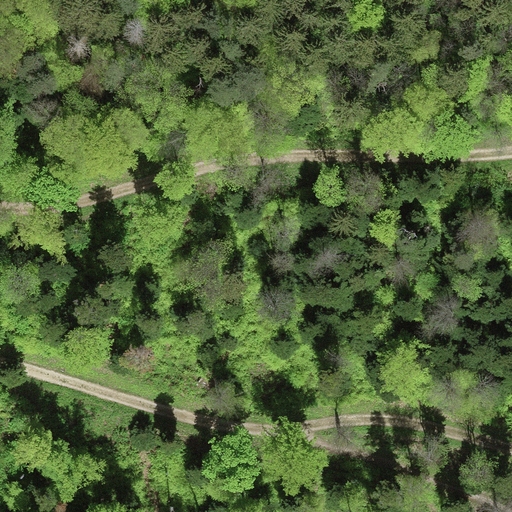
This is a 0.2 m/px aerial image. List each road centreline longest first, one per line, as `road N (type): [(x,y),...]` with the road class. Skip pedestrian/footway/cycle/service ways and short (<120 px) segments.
road 1 (track): [(511,154),(282,154),(49,202),(0,202)]
road 2 (track): [(0,360),(146,408),(279,430)]
road 3 (track): [(279,430),(381,420),(511,448)]
